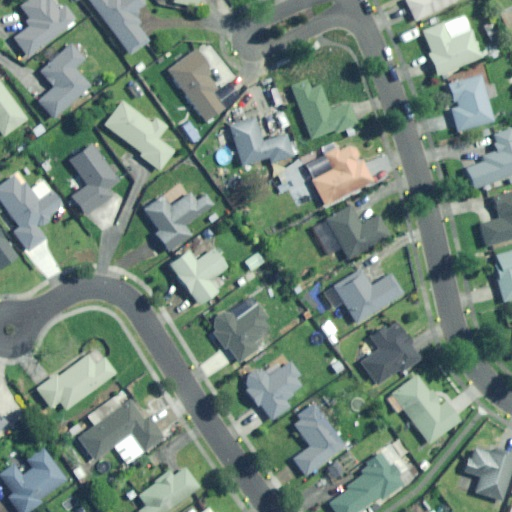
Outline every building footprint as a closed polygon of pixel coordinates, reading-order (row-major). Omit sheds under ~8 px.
[(51,0),(25,0),(19,5),(29,18),(24,22),(29,28),(14,39),(27,56),(77,19),(62,0),(58,0),(54,3),(51,0)] [(87,0),(106,27),(108,26),(128,55),(148,41),(131,15),(144,6),(140,0),(87,0)] [(401,0),(411,21),(455,0),(401,0)] [(511,33),(511,8),(497,16),(507,36),(511,33)] [(446,40),(440,24),(421,32),(429,52),(427,53),(436,75),(479,57),(468,31),(446,40)] [(84,59),(70,43),(38,71),(52,87),(36,101),(52,119),(89,87),(74,69),(84,59)] [(212,72),(197,50),(167,71),(204,122),(224,108),(212,93),(217,89),(207,75),(212,72)] [(477,76),(448,85),(454,109),(447,111),(453,132),(490,122),(484,100),(497,96),(493,83),(480,87),(477,76)] [(26,119),(0,84),(0,134),(2,137),(26,119)] [(308,90),(305,84),(287,91),(308,140),(333,129),(334,133),(355,124),(346,103),(327,111),(316,86),(308,90)] [(149,124),(120,102),(102,125),(140,153),(138,156),(158,171),(173,152),(156,139),(165,127),(153,118),(149,124)] [(259,143),(250,119),(227,127),(241,166),(266,157),(268,163),(290,156),(282,135),(259,143)] [(199,139),(188,122),(181,126),(192,143),(199,139)] [(511,142),(507,129),(487,136),(492,151),(476,157),(478,163),(461,170),(468,190),(511,173),(511,142)] [(350,143),(302,165),(321,206),(369,183),(350,143)] [(117,180),(93,144),(69,161),(86,186),(71,197),(84,215),(111,197),(105,189),(117,180)] [(13,176),(0,185),(0,202),(17,227),(12,231),(26,252),(45,240),(36,227),(39,226),(43,225),(45,222),(47,219),(48,215),(61,206),(51,192),(37,202),(25,184),(21,187),(13,176)] [(195,198),(191,192),(179,200),(171,189),(142,209),(157,231),(154,234),(166,252),(190,236),(184,227),(213,207),(203,193),(195,198)] [(511,238),(511,189),(489,197),(496,219),(476,225),(482,247),(511,238)] [(357,226),(346,206),(323,219),(345,259),(386,236),(375,216),(357,226)] [(0,268),(17,256),(0,233),(0,268)] [(224,268),(211,250),(194,262),(186,251),(167,265),(196,305),(215,292),(207,280),(224,268)] [(511,250),(487,258),(499,302),(511,298),(511,250)] [(367,286),(357,270),(330,287),(353,323),(399,294),(387,274),(367,286)] [(227,311),(213,321),(212,334),(224,349),(226,348),(237,362),(254,350),(249,343),(271,326),(255,305),(235,321),(227,311)] [(388,317),(365,333),(377,350),(359,362),(375,385),(397,370),(399,373),(418,360),(388,317)] [(93,365),(85,354),(35,390),(48,409),(57,402),(63,410),(114,374),(102,358),(93,365)] [(297,375),(287,362),(266,378),(259,369),(243,381),(244,390),(268,421),(286,407),(282,400),(299,387),(293,378),(297,375)] [(436,407),(414,377),(384,399),(394,413),(400,409),(426,444),(456,422),(442,403),(436,407)] [(114,412),(107,401),(85,416),(93,427),(76,438),(91,460),(112,446),(125,464),(162,438),(148,418),(142,421),(129,402),(114,412)] [(342,445),(309,402),(291,415),(296,422),(290,426),(306,446),(289,460),(301,476),(342,445)] [(401,483),(395,476),(406,468),(398,459),(405,453),(394,439),(362,463),(366,468),(342,486),(345,489),(325,504),(330,511),(354,511),(374,498),(377,502),(401,483)] [(26,511),(66,481),(41,449),(25,461),(31,468),(21,476),(12,465),(0,474),(0,479),(11,493),(6,497),(17,511),(26,511)] [(349,450),(336,460),(346,473),(359,463),(349,450)] [(511,458),(485,450),(483,455),(472,451),(469,461),(462,458),(458,471),(476,477),(472,491),(499,500),(511,458)] [(171,477),(167,472),(144,490),(150,499),(135,510),(135,511),(164,511),(197,487),(183,468),(171,477)]
